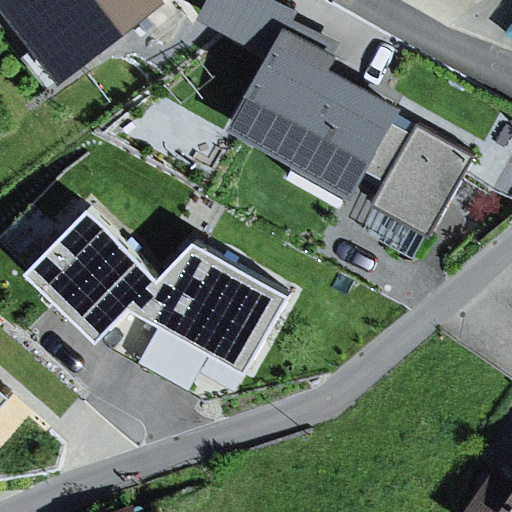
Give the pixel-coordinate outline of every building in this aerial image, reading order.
[(11,0),(67,74),(164,0),(11,0)] [(274,52),(290,21),(298,6),(287,0),(209,0),(202,14),(274,52)] [(344,50),(290,21),(274,52),(234,125),(354,189),(370,160),(394,173),(379,202),(436,233),(480,151),(405,111),(410,102),(336,63),(344,50)] [(159,261),(94,201),(35,263),(107,333),(137,302),(256,366),(299,289),(201,233),(167,268),(159,261)] [(0,373),(0,409),(18,389),(0,373)] [(511,511),(511,473),(498,464),(465,511),(511,511)] [(138,511),(136,503),(109,511),(138,511)]
